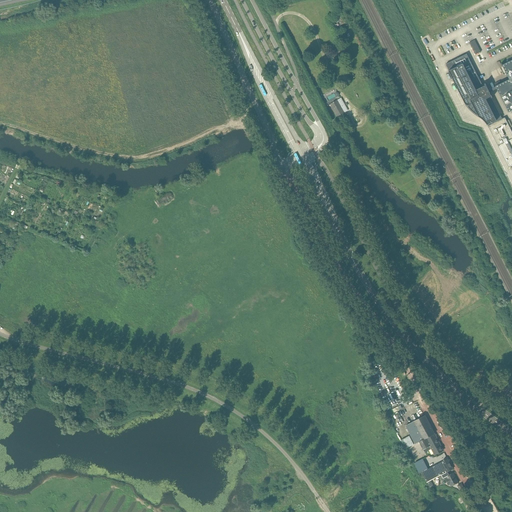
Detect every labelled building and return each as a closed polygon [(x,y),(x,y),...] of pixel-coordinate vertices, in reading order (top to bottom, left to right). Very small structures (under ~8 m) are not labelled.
[(469,43),(475,55),(481,52),(475,40),(469,43)] [(474,69),(474,68),(467,54),(446,64),(465,102),(465,103),(465,104),(466,104),(467,105),(468,105),(469,105),(470,104),(472,103),(479,116),(480,117),(482,119),(483,120),(485,121),(486,123),(487,125),(488,125),(491,123),(492,124),(488,126),(498,146),(509,168),(511,166),(511,131),(511,130),(509,126),(507,121),(505,117),(502,119),(502,118),(500,115),(493,99),(492,98),(492,97),(490,92),(489,90),(488,90),(486,85),(485,86),(485,85),(483,86),(478,77),(478,76),(477,75),(476,72),(474,69)] [(511,110),(511,59),(502,65),(502,63),(501,63),(509,79),(501,83),(500,81),(495,83),(496,86),(509,112),(511,110)] [(338,100),(330,104),(331,107),(337,118),(341,116),(348,111),(341,98),(338,100)] [(435,434),(425,416),(406,426),(416,445),(419,443),(435,434)] [(435,434),(419,443),(424,451),(431,447),(435,455),(443,450),(435,434)] [(401,441),(406,450),(414,445),(409,436),(401,441)] [(416,462),(414,463),(421,473),(422,472),(428,469),(423,458),(416,462)] [(447,459),(436,465),(441,475),(448,472),(453,469),(448,459),(447,459)] [(422,472),(421,473),(427,482),(439,476),(441,480),(443,480),(444,480),(441,475),(436,465),(428,469),(422,472)] [(448,472),(441,475),(444,480),(445,479),(448,485),(450,484),(451,486),(458,483),(453,473),(449,475),(448,472)]
